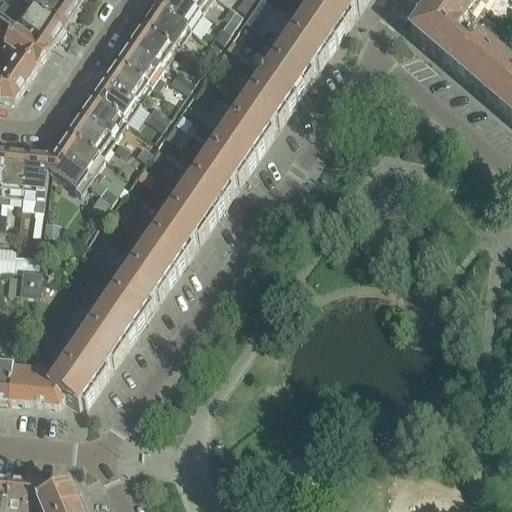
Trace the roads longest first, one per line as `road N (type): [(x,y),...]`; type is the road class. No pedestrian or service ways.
road 1 (residential): [(378,60),(104,456)]
road 2 (residential): [(129,0),(43,127),(0,124)]
road 3 (residential): [(511,170),(378,60)]
